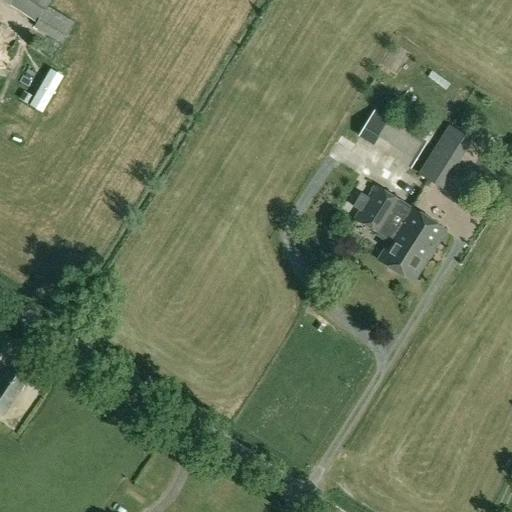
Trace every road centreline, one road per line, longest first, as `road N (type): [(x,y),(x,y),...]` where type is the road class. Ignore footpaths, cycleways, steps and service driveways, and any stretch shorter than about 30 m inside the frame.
road 1 (track): [(511,155),(302,494)]
road 2 (unclassified): [(329,511),(0,300)]
